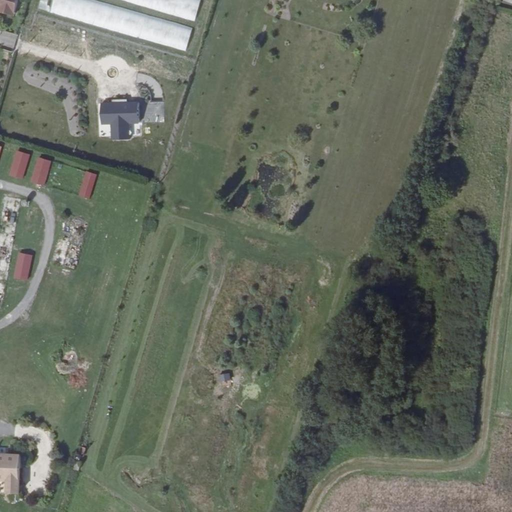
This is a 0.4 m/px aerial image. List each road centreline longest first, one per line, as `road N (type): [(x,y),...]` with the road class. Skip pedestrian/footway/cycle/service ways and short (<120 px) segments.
road 1 (track): [(463,0),(401,197),(345,284),(272,511)]
road 2 (track): [(483,423),(481,445),(469,459),(344,466),(307,511)]
